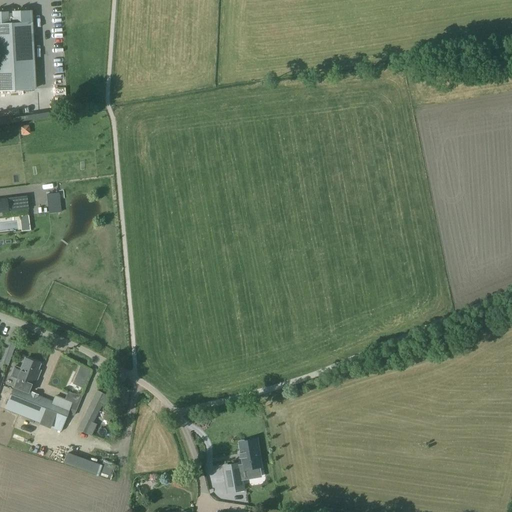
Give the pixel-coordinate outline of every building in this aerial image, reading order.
[(0,90),(34,89),(29,11),(13,12),(13,10),(5,10),(5,12),(0,12),(0,90)] [(21,135),(30,134),(28,125),(20,126),(21,135)] [(0,198),(0,212),(22,210),(28,209),(26,196),(21,196),(0,198)] [(21,231),(30,230),(28,215),(19,216),(21,231)] [(16,339),(31,348),(32,347),(42,352),(46,346),(36,340),(34,342),(20,333),(16,339)] [(8,365),(16,344),(10,342),(3,363),(8,365)] [(7,402),(4,409),(40,423),(60,432),(63,424),(72,403),(54,396),(52,401),(28,392),(31,385),(33,386),(37,376),(35,375),(39,365),(24,359),(21,368),(13,365),(9,376),(16,379),(13,386),(7,402)] [(79,386),(84,367),(71,363),(65,381),(79,386)] [(98,412),(105,396),(96,391),(88,408),(89,408),(87,411),(94,415),(96,411),(98,412)] [(97,412),(85,436),(99,443),(109,424),(126,432),(141,403),(122,393),(109,418),(97,412)] [(241,453),(239,453),(239,454),(240,454),(241,458),(240,458),(240,459),(242,458),(243,464),(240,465),(241,472),(250,470),(251,474),(260,472),(259,466),(260,466),(261,466),(257,440),(240,443),(241,453)] [(240,465),(224,467),(228,491),(244,488),(242,481),(242,480),(241,472),(240,465)] [(148,491),(152,483),(144,479),(140,487),(148,491)]
